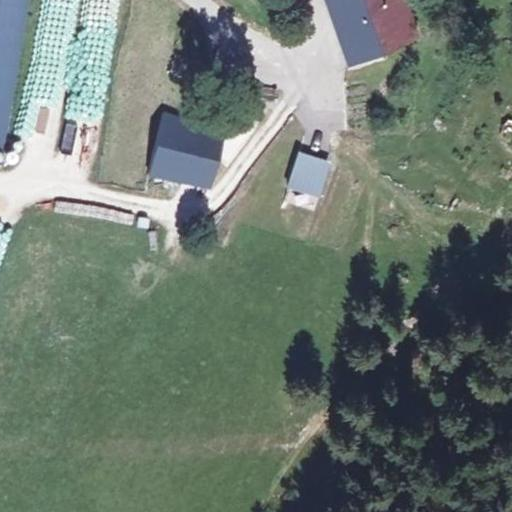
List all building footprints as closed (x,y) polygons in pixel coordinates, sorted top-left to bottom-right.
[(32,0),(0,0),(0,153),(9,155),(32,0)] [(410,0),(334,0),(360,75),(429,52),(410,0)] [(242,101),(274,104),(276,89),(244,84),(242,101)] [(222,128),(162,113),(147,173),(206,188),(222,128)] [(325,166),(299,157),(289,187),(316,195),(325,166)]
